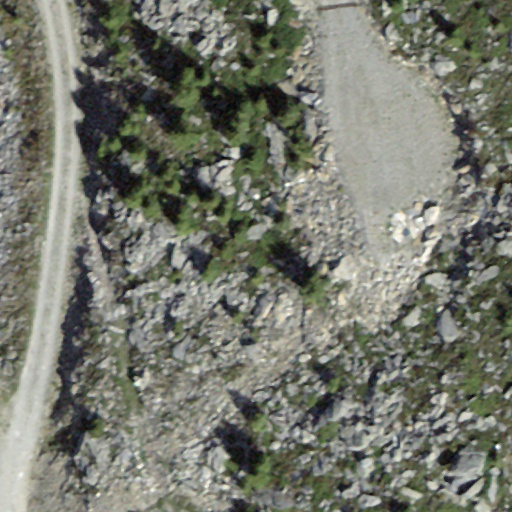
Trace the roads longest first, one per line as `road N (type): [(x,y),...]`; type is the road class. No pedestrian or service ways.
road 1 (track): [(48,0),(61,132),(28,511)]
road 2 (track): [(377,130),(349,27),(329,0)]
